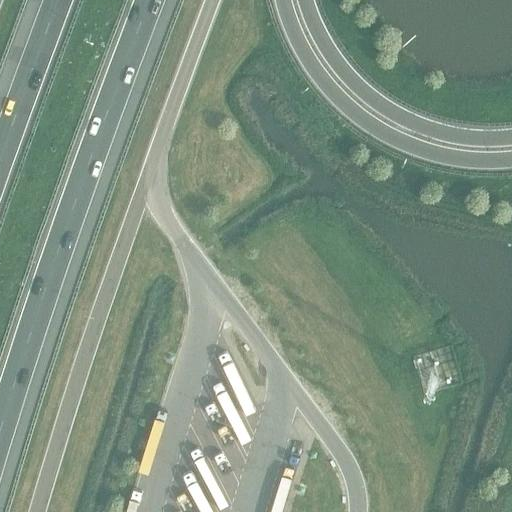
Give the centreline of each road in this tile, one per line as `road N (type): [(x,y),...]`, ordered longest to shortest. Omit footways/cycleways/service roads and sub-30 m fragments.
road 1 (motorway): [(0,431),(148,0)]
road 2 (motorway): [(511,159),(464,161),(366,124),(313,69),(282,0)]
road 3 (motorway): [(511,138),(439,134),(389,112),(334,60),(305,0)]
road 4 (motorway): [(154,159),(213,0)]
road 5 (motorway): [(56,0),(0,156)]
